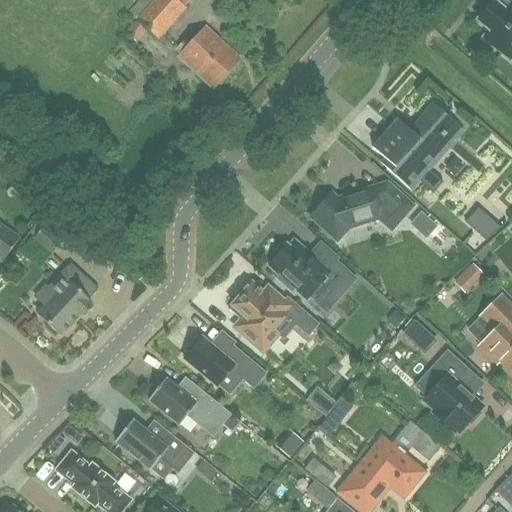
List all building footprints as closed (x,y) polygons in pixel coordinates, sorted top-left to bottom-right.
[(155,0),(137,20),(147,29),(158,39),(185,9),(183,8),(174,0),(155,0)] [(509,59),(511,54),(511,0),(506,0),(500,9),(492,3),(477,21),(490,31),(484,38),(509,59)] [(174,51),(180,57),(179,58),(213,89),(240,60),(205,29),(198,37),(192,31),(174,51)] [(99,79),(134,109),(157,83),(122,53),(99,79)] [(380,164),(411,192),(419,182),(433,194),(442,183),(429,171),(440,159),(432,152),(455,125),(433,105),(409,131),(397,121),(372,149),(384,160),(380,164)] [(89,157),(59,139),(54,147),(84,165),(89,157)] [(391,230),(400,220),(411,207),(386,185),(336,200),(331,195),(311,218),(336,241),(347,229),(378,219),(391,230)] [(490,241),(502,229),(482,210),(470,223),(490,241)] [(413,228),(445,257),(459,241),(427,212),(413,228)] [(0,261),(2,263),(20,238),(0,224),(0,261)] [(62,243),(44,227),(33,238),(51,255),(62,243)] [(309,298),(313,302),(324,290),(337,301),(355,280),(335,261),(325,272),(316,264),(305,254),(294,244),(288,250),(285,247),(269,265),(280,274),(275,280),(291,294),(296,289),(308,300),(309,298)] [(70,264),(48,288),(45,285),(33,298),(44,307),(36,315),(48,326),(45,329),(54,337),(57,334),(60,337),(80,315),(84,318),(92,309),(89,306),(91,303),(88,301),(98,290),(70,264)] [(458,284),(468,295),(488,275),(478,265),(458,284)] [(262,352),(277,335),(272,330),(284,316),(307,336),(317,325),(287,298),(283,303),(268,290),(263,296),(251,285),(228,311),(241,322),(235,328),(262,352)] [(480,317),(495,332),(479,347),(496,364),(499,361),(511,375),(511,308),(501,297),(480,317)] [(431,338),(417,325),(406,338),(419,351),(431,338)] [(215,387),(216,386),(229,371),(253,390),(266,374),(232,346),(223,357),(202,339),(198,343),(195,340),(184,354),(187,356),(184,360),(215,387)] [(481,408),(459,388),(461,385),(457,381),(466,371),(447,353),(429,372),(440,383),(424,401),(435,411),(433,414),(453,433),(456,430),(459,433),(467,424),(470,426),(482,414),(479,411),(481,408)] [(179,427),(186,417),(190,413),(200,422),(203,418),(218,430),(222,425),(231,433),(240,422),(199,390),(191,400),(165,380),(148,402),(179,427)] [(322,430),(332,439),(353,416),(322,389),(310,403),(330,420),(322,430)] [(194,454),(167,433),(159,443),(133,422),(132,421),(129,424),(126,422),(118,433),(121,435),(115,443),(116,444),(116,443),(149,470),(150,471),(159,460),(177,475),(194,454)] [(298,435),(283,449),(293,461),(309,446),(298,435)] [(407,454),(393,443),(391,446),(381,438),(335,493),(358,511),(369,511),(376,505),(374,503),(387,487),(403,500),(425,473),(404,457),(407,454)] [(121,511),(131,501),(112,486),(115,483),(91,464),(89,467),(70,452),(55,471),(73,486),(70,489),(94,509),(97,506),(104,511),(121,511)] [(199,473),(214,482),(220,471),(206,462),(199,473)] [(497,491),(507,501),(511,496),(511,476),(497,491)] [(175,511),(158,498),(147,511),(175,511)] [(351,511),(336,500),(326,511),(351,511)]
